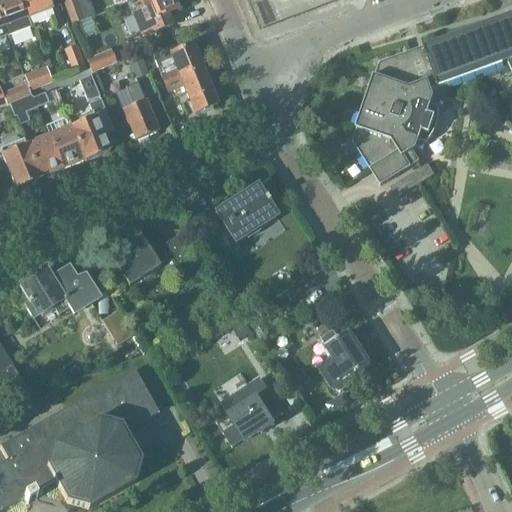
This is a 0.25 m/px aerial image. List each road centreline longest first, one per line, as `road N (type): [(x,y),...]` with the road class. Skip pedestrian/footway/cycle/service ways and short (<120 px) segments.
road 1 (unclassified): [(441,401),(276,132)]
road 2 (residential): [(0,247),(276,132)]
road 3 (tertiary): [(441,401),(243,511)]
road 4 (tertiary): [(272,511),(453,421)]
road 5 (unclassified): [(420,0),(330,34),(252,80)]
